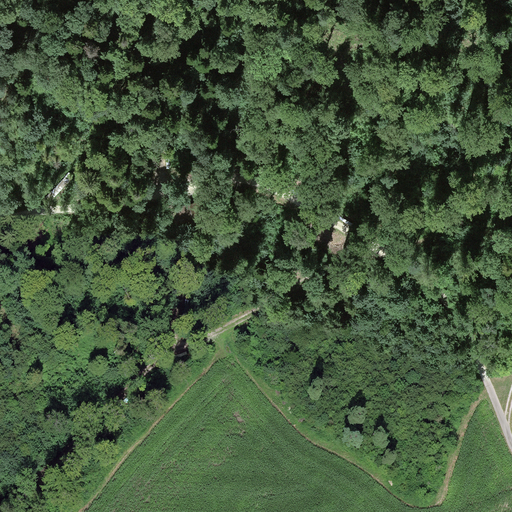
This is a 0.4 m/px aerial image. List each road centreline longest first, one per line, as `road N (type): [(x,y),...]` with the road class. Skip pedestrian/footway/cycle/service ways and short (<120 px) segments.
road 1 (track): [(511,194),(366,241),(177,346),(65,454),(0,501)]
road 2 (track): [(0,222),(235,179),(269,189),(427,282),(452,313),(489,392)]
road 3 (track): [(177,346),(187,288),(172,189)]
road 4 (track): [(417,500),(437,449),(493,404)]
road 5 (track): [(158,64),(172,189)]
